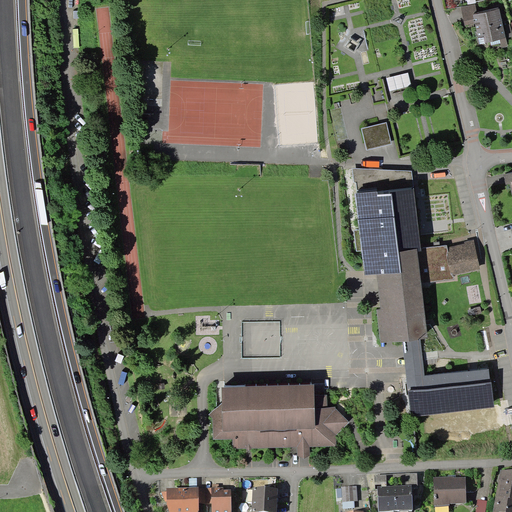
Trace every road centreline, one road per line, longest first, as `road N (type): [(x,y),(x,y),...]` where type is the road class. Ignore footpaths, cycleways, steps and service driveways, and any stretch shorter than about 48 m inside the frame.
road 1 (motorway): [(108,511),(48,300),(24,154),(12,0)]
road 2 (residential): [(138,472),(83,230),(65,0)]
road 3 (residential): [(138,472),(293,475),(511,462)]
road 4 (motorway): [(0,188),(19,310),(76,511)]
road 5 (residential): [(478,161),(438,0)]
road 6 (residential): [(511,322),(478,161)]
